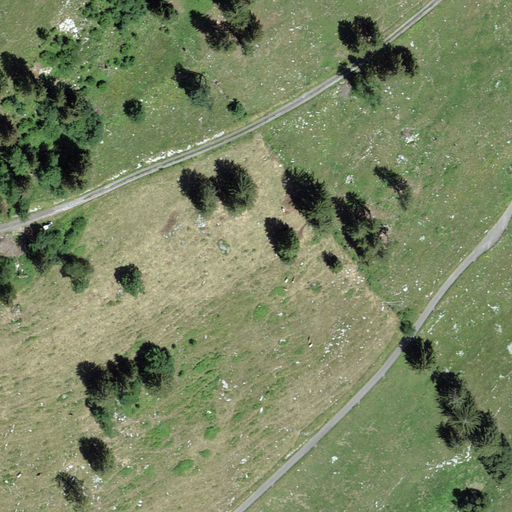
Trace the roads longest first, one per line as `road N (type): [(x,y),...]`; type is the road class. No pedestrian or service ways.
road 1 (track): [(0,231),(242,136),(319,92),(442,0)]
road 2 (track): [(237,511),(376,376),(511,208)]
